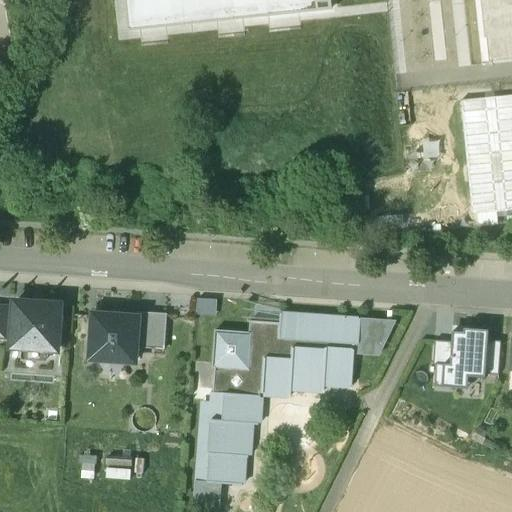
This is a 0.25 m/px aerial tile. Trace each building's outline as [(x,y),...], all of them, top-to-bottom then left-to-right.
[(124,0),(128,33),(332,11),(331,2),(334,0),(124,0)] [(511,0),(475,0),(482,64),(511,61),(511,0)] [(511,101),(460,107),(471,218),(511,213),(511,101)] [(197,312),(216,313),(217,302),(198,301),(197,312)] [(60,306),(14,303),(13,320),(7,319),(7,308),(0,307),(0,339),(5,340),(6,330),(12,331),(11,349),(56,352),(60,306)] [(166,315),(137,313),(137,319),(135,349),(164,351),(166,315)] [(279,324),(250,322),(249,334),(215,331),(212,369),(215,369),(213,394),(211,394),(211,395),(214,396),(213,404),(204,403),(200,464),(197,464),(194,510),(219,511),(221,485),(242,486),(244,458),(248,459),(251,426),(258,426),(260,397),(259,397),(260,395),(262,395),(291,398),(291,390),(324,392),(324,385),(351,387),(354,351),(354,345),(359,345),(360,320),(359,320),(358,321),(282,315),(282,314),(280,314),(279,324)] [(125,317),(106,315),(106,317),(93,316),(90,360),(134,363),(135,349),(137,319),(125,318),(125,317)] [(393,323),(360,320),(359,345),(354,345),(354,351),(377,354),(393,323)] [(486,376),(488,342),(488,331),(465,330),(465,334),(452,333),(452,343),(450,367),(435,366),(434,389),(467,391),(468,378),(486,379),(486,376)] [(450,367),(452,343),(434,342),(433,366),(435,366),(450,367)] [(488,342),(486,376),(499,376),(501,343),(488,342)]
